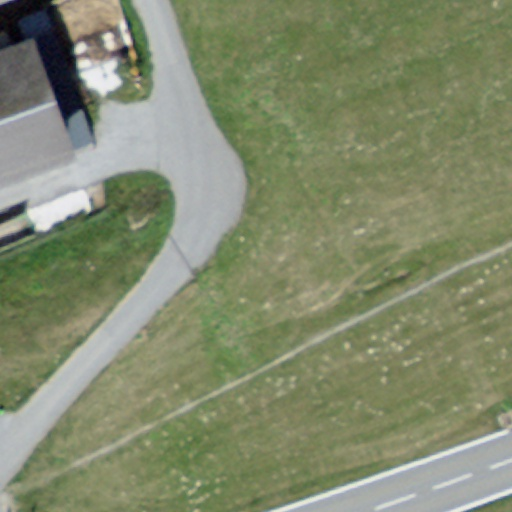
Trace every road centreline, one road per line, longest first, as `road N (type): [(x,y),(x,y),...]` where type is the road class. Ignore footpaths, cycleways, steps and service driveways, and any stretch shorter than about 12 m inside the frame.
road 1 (residential): [(0,463),(169,270),(200,216),(199,159),(143,0)]
road 2 (primary): [(511,458),(367,511)]
